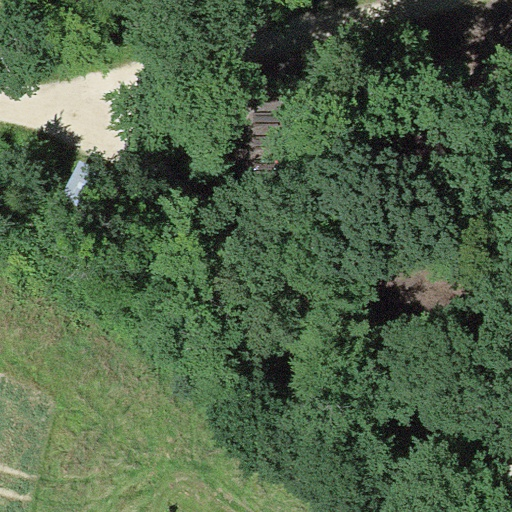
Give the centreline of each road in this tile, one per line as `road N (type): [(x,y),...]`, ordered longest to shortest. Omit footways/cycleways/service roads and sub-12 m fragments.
road 1 (track): [(21,110),(163,150),(310,236),(511,418)]
road 2 (track): [(405,0),(21,110)]
